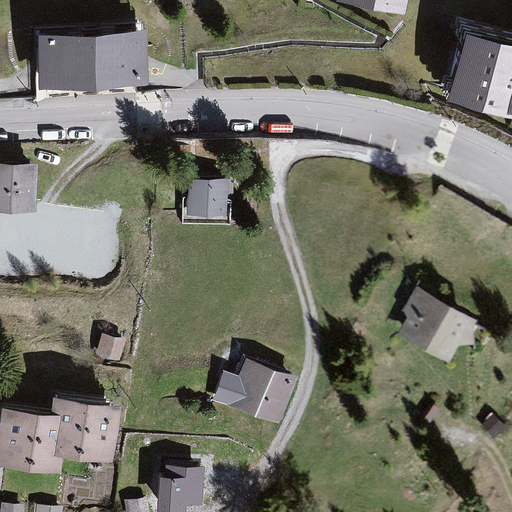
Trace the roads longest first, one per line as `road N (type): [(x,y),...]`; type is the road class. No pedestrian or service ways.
road 1 (residential): [(511,179),(435,143),(297,114),(0,124)]
road 2 (unknown): [(297,114),(294,243),(319,314)]
